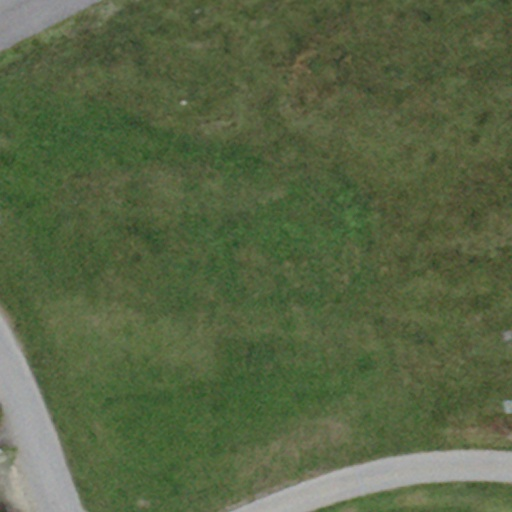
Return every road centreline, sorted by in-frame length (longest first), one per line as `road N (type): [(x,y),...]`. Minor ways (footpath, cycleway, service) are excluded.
road 1 (residential): [(277,511),(378,473),(511,467)]
road 2 (unclassified): [(58,511),(0,360)]
